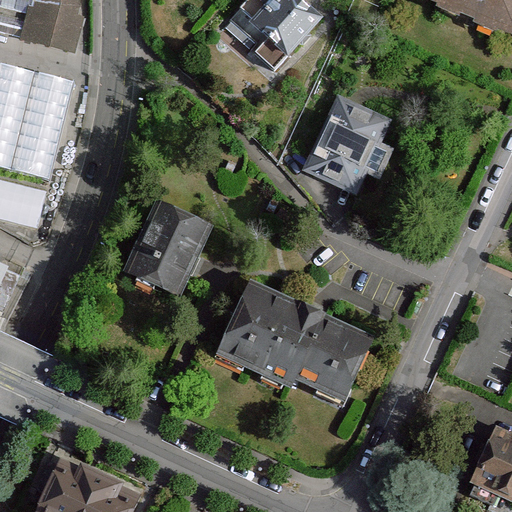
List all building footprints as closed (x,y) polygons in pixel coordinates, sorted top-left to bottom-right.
[(23,0),(13,42),(70,54),(79,14),(71,13),(71,0),(23,0)] [(239,0),(218,23),(272,74),(323,19),(301,0),(239,0)] [(511,0),(427,0),(511,36),(511,0)] [(0,67),(0,173),(45,185),(70,84),(0,67)] [(333,98),(298,172),(349,196),(384,122),(333,98)] [(40,194),(0,183),(0,226),(30,234),(40,194)] [(145,203),(113,278),(172,304),(205,228),(145,203)] [(240,285),(207,360),(283,394),(285,388),(337,411),(368,341),(240,285)] [(511,440),(487,429),(460,488),(511,511),(511,440)] [(123,511),(128,501),(50,464),(27,511),(123,511)]
